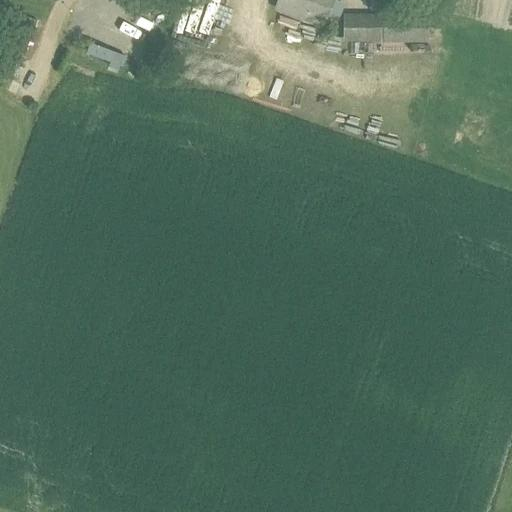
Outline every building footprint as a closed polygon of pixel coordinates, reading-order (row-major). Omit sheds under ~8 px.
[(331,0),(279,0),(276,9),(321,25),(321,24),(334,29),(341,10),(329,5),(331,0)] [(391,10),(391,16),(392,39),(420,38),(418,9),(400,8),(399,0),(369,0),(370,11),(391,10)] [(19,14),(7,44),(26,50),(37,21),(19,14)] [(90,56),(110,63),(120,67),(124,56),(94,45),(90,56)] [(0,62),(9,67),(14,55),(0,49),(0,62)]
